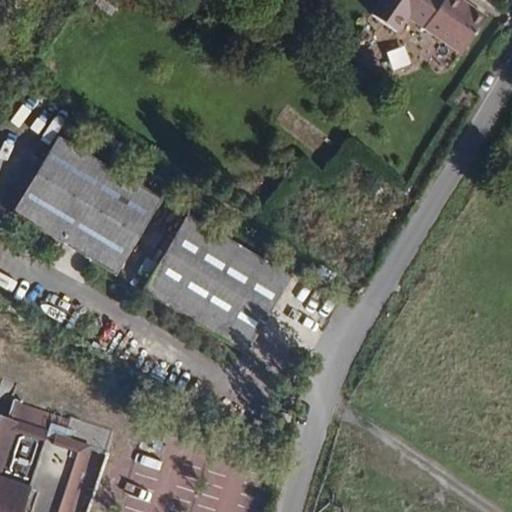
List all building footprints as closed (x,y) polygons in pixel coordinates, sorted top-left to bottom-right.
[(459,39),(482,1),(479,0),(367,0),(364,5),(394,23),(405,6),(459,39)] [(162,196),(58,135),(14,211),(119,272),(162,196)] [(245,357),(292,279),(186,216),(140,294),(245,357)] [(70,511),(93,447),(0,416),(0,478),(33,489),(25,511),(70,511)] [(25,511),(33,489),(0,478),(0,511),(25,511)]
